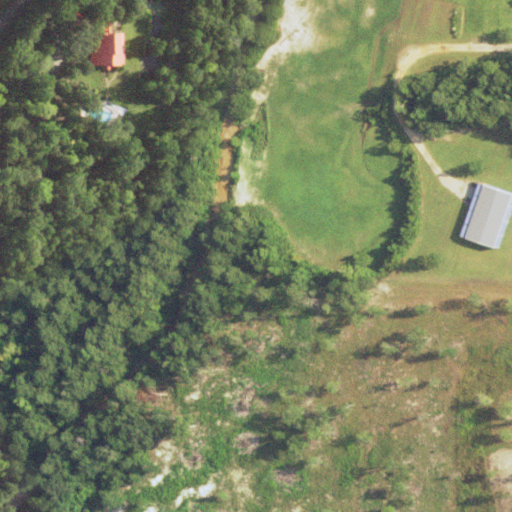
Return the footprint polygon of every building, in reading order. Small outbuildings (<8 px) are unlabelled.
[(99,16),(103,7),(111,12),(105,20),(105,29),(118,29),(118,62),(104,62),(104,66),(97,66),(97,63),(84,63),(84,30),(93,30),(93,27),(84,21),(78,29),(60,17),(71,2),(88,14),(87,15),(97,22),(97,28),(99,28),(99,16)] [(480,27),(481,4),(493,4),(492,27),(480,27)] [(511,13),(501,13),(502,6),(509,6),(509,4),(511,4),(511,13)] [(67,149),(74,147),(76,154),(69,156),(67,149)] [(28,182),(29,157),(39,158),(38,183),(28,182)] [(462,239),(497,249),(511,195),(511,193),(477,184),(462,239)]
